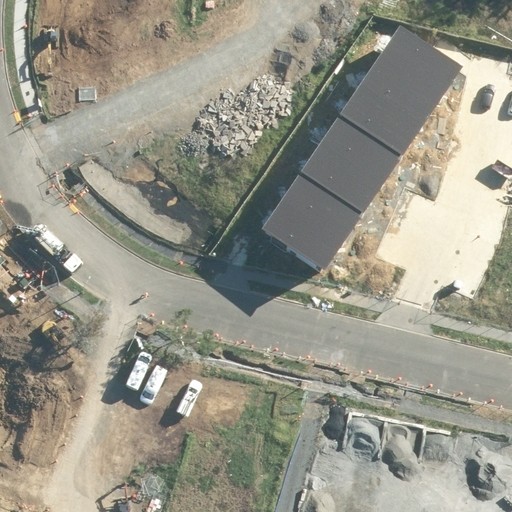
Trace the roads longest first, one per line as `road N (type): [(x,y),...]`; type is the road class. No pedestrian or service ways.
road 1 (residential): [(0,152),(47,221),(120,277),(183,300),(511,380)]
road 2 (unknown): [(239,511),(284,324)]
road 3 (unknown): [(137,511),(63,496),(16,447),(0,484)]
road 4 (unknown): [(464,369),(432,511)]
